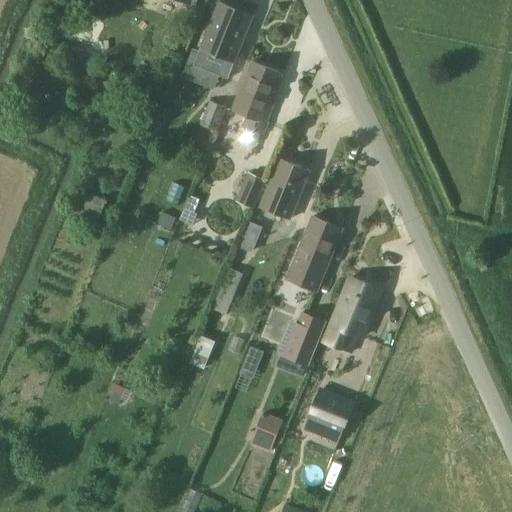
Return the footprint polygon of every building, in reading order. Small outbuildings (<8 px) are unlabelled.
[(220,2),(201,49),(193,66),(228,80),(234,63),(254,16),(220,2)] [(243,142),(253,146),(257,144),(261,134),(262,134),(275,102),(271,100),(282,74),(253,62),(233,111),(248,117),(244,127),(246,127),(242,138),(243,142)] [(225,109),(210,103),(200,126),(215,132),(225,109)] [(290,219),(310,171),(281,159),(262,207),(290,219)] [(264,182),(249,175),(237,203),(253,210),(264,182)] [(318,291),(343,229),(314,217),(289,279),(318,291)] [(212,311),(226,317),(242,276),(229,270),(212,311)] [(363,338),(382,290),(351,277),(326,340),(352,351),(358,336),(363,338)] [(298,327),(290,324),(277,356),(307,368),(324,325),(302,316),(298,327)] [(246,358),(258,363),(263,352),(251,347),(246,358)] [(310,418),(343,431),(355,401),(322,388),(310,418)] [(263,416),(251,446),(269,453),(281,423),(263,416)] [(440,472),(442,471),(430,443),(384,464),(397,491),(427,478),(433,492),(431,494),(438,510),(432,511),(480,511),(472,494),(467,497),(460,481),(446,487),(440,472)] [(307,511),(289,501),(282,511),(307,511)]
